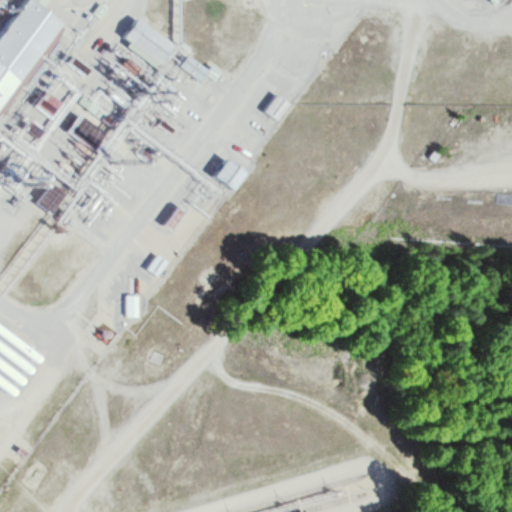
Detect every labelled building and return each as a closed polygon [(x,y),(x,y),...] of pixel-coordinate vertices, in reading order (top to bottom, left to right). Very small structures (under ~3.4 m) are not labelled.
[(0,19),(14,0),(39,0),(35,6),(54,20),(23,62),(0,93),(0,19)] [(149,65),(166,43),(130,16),(114,38),(149,65)] [(179,53),(167,70),(188,84),(196,73),(208,81),(216,71),(204,63),(201,68),(179,53)] [(270,92),(282,101),(270,117),(258,109),(270,92)] [(217,158),(234,171),(221,189),(204,177),(217,158)] [(151,252),(161,260),(150,273),(140,265),(151,252)] [(122,296),(121,318),(134,319),(135,297),(122,296)]
